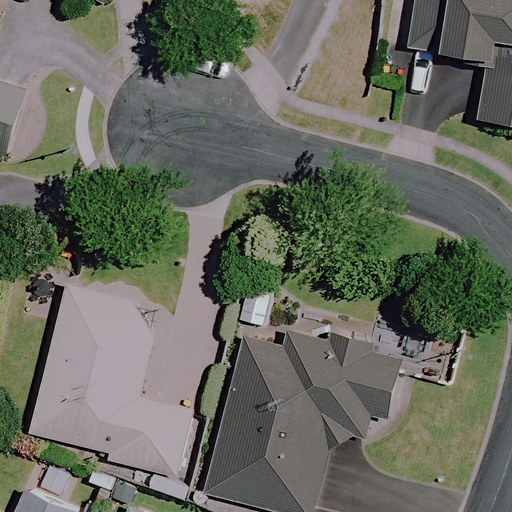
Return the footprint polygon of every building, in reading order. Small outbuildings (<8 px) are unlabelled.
[(511,0),(414,0),(407,49),(482,60),(473,120),(511,125),(511,0)] [(0,157),(4,159),(24,92),(0,84),(0,157)] [(141,307),(67,287),(28,432),(109,454),(108,459),(174,476),(191,412),(136,397),(153,335),(141,307)] [(390,358),(285,329),(280,346),(246,336),(197,511),(311,511),(333,435),(367,444),(390,358)] [(72,511),(24,492),(15,511),(72,511)]
